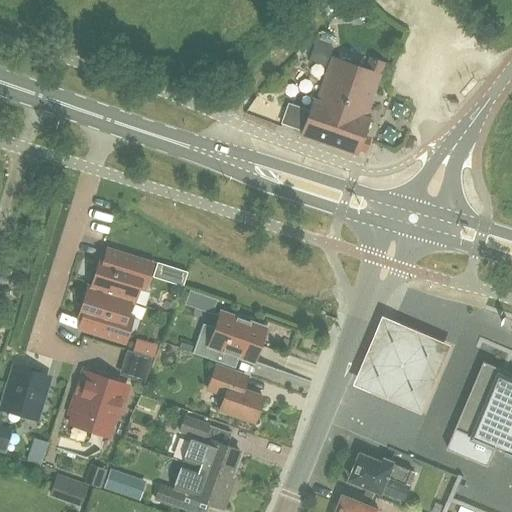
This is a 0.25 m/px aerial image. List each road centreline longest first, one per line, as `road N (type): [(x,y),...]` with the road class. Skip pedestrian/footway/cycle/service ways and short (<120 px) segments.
road 1 (tertiary): [(284,511),(405,230)]
road 2 (residential): [(109,121),(37,346),(76,359)]
road 3 (primary): [(416,207),(283,166),(221,159)]
road 4 (primary): [(221,159),(276,190),(405,230)]
road 5 (tertiary): [(416,207),(511,68)]
